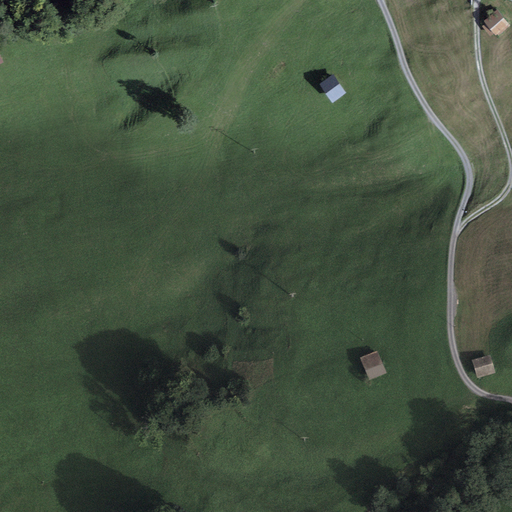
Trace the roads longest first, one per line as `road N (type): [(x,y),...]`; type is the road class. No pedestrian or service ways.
road 1 (track): [(511,401),(464,381),(451,347),(454,233),(470,171),(403,68),(378,0)]
road 2 (track): [(511,164),(480,66),(478,0)]
